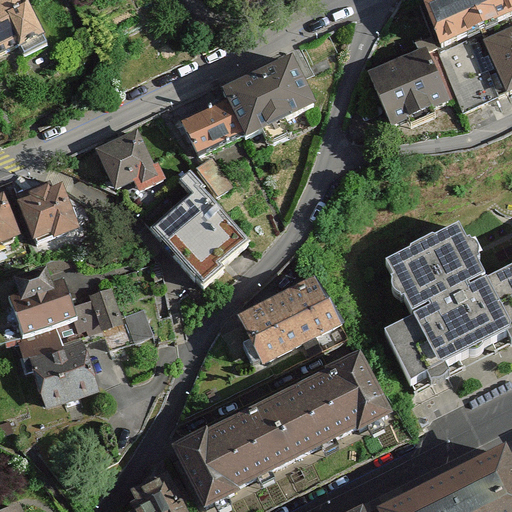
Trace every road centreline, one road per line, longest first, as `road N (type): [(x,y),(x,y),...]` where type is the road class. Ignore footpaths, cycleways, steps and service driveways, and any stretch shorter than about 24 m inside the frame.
road 1 (motorway): [(511,315),(101,511)]
road 2 (residential): [(335,146),(294,244),(222,317),(143,465),(105,511)]
road 3 (residential): [(0,162),(354,0)]
road 4 (secondary): [(511,410),(316,511)]
road 5 (residential): [(511,125),(420,150),(335,146)]
road 6 (residential): [(388,0),(354,68),(335,146)]
road 7 (motorway): [(385,511),(511,451)]
